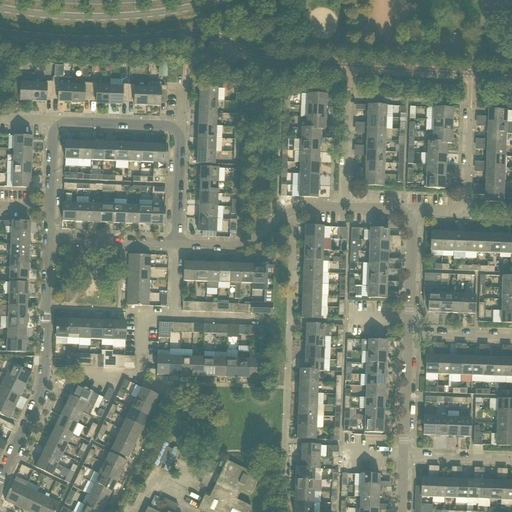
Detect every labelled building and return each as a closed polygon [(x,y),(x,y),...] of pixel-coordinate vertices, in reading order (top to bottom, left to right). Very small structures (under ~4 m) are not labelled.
[(159,62),(159,63),(159,77),(167,77),(168,62),(159,62)] [(59,73),(53,73),(53,82),(52,97),(58,97),(58,103),(71,103),(72,85),(72,78),(59,78),(59,73)] [(21,81),(15,80),(14,98),(14,96),(20,96),(20,101),(33,102),(33,83),(34,77),(21,77),(21,81)] [(46,102),(46,97),(52,97),(53,82),(46,81),(46,84),(33,83),(33,102),(46,102)] [(84,104),(84,98),(90,98),(91,83),(84,83),(84,85),(72,85),(71,103),(84,104)] [(91,83),(90,98),(96,99),(96,104),(109,105),(110,86),(97,86),(97,83),(91,83)] [(122,100),(128,100),(129,85),(123,84),(123,87),(110,86),(109,105),(122,105),(122,100)] [(128,100),(134,100),(134,106),(147,106),(148,88),(147,88),(134,88),(135,85),(129,85),(128,100)] [(161,86),(161,89),(148,88),(147,106),(160,107),(160,101),(166,101),(166,104),(167,86),(161,86)] [(217,101),(218,88),(199,88),(199,101),(217,101)] [(307,106),(326,107),(326,95),(303,94),(302,106),(307,106)] [(217,114),(217,101),(199,101),(198,113),(217,114)] [(368,105),(367,106),(367,117),(386,118),(387,106),(368,105)] [(326,118),(326,107),(307,106),(307,118),(326,118)] [(433,120),(452,121),(453,109),(434,108),(433,120)] [(511,111),(489,110),(489,122),(511,122),(511,111)] [(216,126),(217,114),(198,113),(198,126),(216,126)] [(386,130),(386,118),(367,117),(367,129),(386,130)] [(307,118),(306,129),(320,130),(325,130),(326,118),(307,118)] [(433,131),(452,132),(452,121),(433,120),(433,131)] [(488,133),(507,134),(511,134),(511,122),(489,122),(488,133)] [(197,138),(216,139),(216,126),(198,126),(197,138)] [(301,140),(320,141),(320,130),(306,129),(302,128),(301,140)] [(391,130),(386,130),(367,129),(366,140),(385,141),(391,141),(391,130)] [(451,144),(452,132),(433,131),(432,142),(432,143),(446,143),(446,144),(451,144)] [(507,146),(507,134),(488,133),(488,145),(507,146)] [(32,150),(32,137),(14,137),(14,149),(32,150)] [(197,151),(215,151),(221,152),(222,139),(216,139),(197,138),(197,151)] [(301,152),(319,152),(320,141),(301,140),(301,152)] [(385,152),(385,141),(366,140),(366,151),(385,152)] [(65,141),(65,160),(78,160),(78,142),(65,141)] [(91,142),(78,142),(78,160),(90,161),(91,142)] [(104,143),(91,142),(90,161),(103,161),(104,143)] [(427,154),(446,155),(446,144),(446,143),(432,143),(432,142),(427,142),(427,154)] [(116,143),(104,143),(103,161),(116,162),(116,143)] [(129,144),(116,143),(116,162),(128,162),(129,144)] [(142,144),(129,144),(128,162),(141,163),(142,144)] [(154,145),(142,144),(141,163),(153,163),(154,145)] [(165,183),(166,177),(166,170),(158,169),(158,163),(166,164),(167,145),(154,145),(153,163),(153,177),(153,183),(165,183)] [(507,157),(507,146),(488,145),(487,156),(507,157)] [(13,162),(31,163),(32,150),(14,149),(13,162)] [(215,165),(215,151),(197,151),(196,164),(215,165)] [(300,163),(319,164),(319,152),(301,152),(294,151),(294,163),(300,163)] [(384,164),(385,152),(366,151),(365,163),(384,164)] [(446,166),(446,155),(427,154),(427,165),(446,166)] [(506,168),(507,157),(487,156),(487,168),(506,168)] [(31,175),(31,163),(13,162),(13,175),(31,175)] [(319,175),(319,164),(300,163),(300,174),(319,175)] [(384,175),(384,164),(365,163),(365,174),(384,175)] [(426,177),(445,177),(446,166),(427,165),(426,177)] [(218,181),(218,169),(200,168),(200,181),(218,181)] [(363,168),(353,169),(353,177),(363,176),(363,168)] [(487,179),(506,180),(506,168),(487,168),(487,179)] [(319,175),(300,174),(293,174),(293,186),(318,187),(319,175)] [(364,186),(383,187),(384,175),(365,174),(364,186)] [(13,175),(12,188),(30,188),(31,175),(13,175)] [(426,177),(426,188),(445,189),(445,177),(426,177)] [(505,191),(506,180),(487,179),(486,190),(505,191)] [(217,194),(218,181),(200,181),(199,193),(217,194)] [(293,197),(318,198),(318,187),(293,186),(293,197)] [(486,202),(505,203),(505,191),(486,190),(486,202)] [(217,207),(217,194),(199,193),(199,206),(217,207)] [(126,224),(126,206),(127,200),(114,199),(114,205),(113,224),(126,224)] [(139,200),(139,206),(139,225),(151,225),(152,207),(151,207),(151,203),(151,201),(139,200)] [(76,204),(63,204),(62,222),(75,222),(76,204)] [(88,223),(89,205),(76,204),(75,222),(88,223)] [(100,223),(101,205),(89,205),(88,223),(100,223)] [(113,224),(114,205),(101,205),(100,223),(113,224)] [(139,225),(139,206),(126,206),(126,224),(139,225)] [(216,219),(217,207),(199,206),(198,218),(216,219)] [(165,207),(160,207),(152,207),(151,225),(164,226),(165,207)] [(202,232),(202,237),(216,237),(216,219),(198,218),(198,232),(202,232)] [(229,233),(230,233),(236,233),(236,220),(230,220),(224,220),(224,222),(230,223),(229,233)] [(30,234),(30,222),(3,221),(3,227),(11,228),(11,233),(30,234)] [(330,228),(305,227),(304,238),(323,239),(329,239),(330,228)] [(347,228),(339,228),(338,240),(341,240),(347,240),(347,228)] [(359,229),(351,229),(351,240),(357,240),(359,240),(359,229)] [(389,241),(389,230),(370,229),(369,241),(389,241)] [(431,232),(430,251),(442,252),(442,233),(431,232)] [(10,245),(30,245),(30,234),(11,233),(10,245)] [(453,252),(454,233),(442,233),(442,252),(453,252)] [(465,253),(465,234),(454,233),(453,252),(465,253)] [(476,253),(477,234),(465,234),(465,253),(464,259),(476,259),(476,253)] [(488,253),(488,234),(477,234),(476,253),(488,253)] [(499,254),(499,235),(488,234),(488,253),(499,254)] [(510,254),(511,235),(499,235),(499,254),(510,254)] [(304,250),(323,251),(323,239),(304,238),(304,250)] [(359,252),(359,247),(356,247),(357,240),(351,240),(350,252),(359,252)] [(369,252),(388,253),(389,241),(369,241),(369,252)] [(29,257),(30,245),(10,245),(10,256),(29,257)] [(329,257),(323,256),(323,251),(304,250),(303,261),(322,262),(329,262),(329,257)] [(350,252),(350,263),(355,263),(358,263),(359,252),(350,252)] [(369,264),(388,264),(388,253),(369,252),(369,264)] [(150,268),(150,256),(129,255),(128,268),(150,268)] [(29,268),(29,257),(10,256),(10,268),(29,268)] [(322,273),(322,262),(303,261),(303,273),(322,273)] [(196,263),(184,262),(183,281),(195,282),(196,263)] [(207,282),(207,263),(196,263),(195,282),(207,282)] [(219,264),(218,264),(207,263),(207,282),(206,289),(218,289),(218,283),(219,264)] [(229,283),(230,264),(219,264),(218,283),(229,283)] [(229,287),(235,287),(235,299),(240,300),(240,290),(241,284),(241,265),(230,264),(229,283),(229,287)] [(368,275),(387,276),(388,264),(369,264),(368,275)] [(253,265),(241,265),(241,284),(252,284),(253,265)] [(267,281),(264,280),(265,265),(253,265),(252,284),(251,290),(266,291),(267,281)] [(9,279),(28,280),(29,268),(10,268),(9,279)] [(128,280),(149,281),(150,268),(128,268),(128,280)] [(303,284),(322,285),(322,273),(303,273),(303,284)] [(368,286),(387,287),(387,276),(368,275),(368,286)] [(511,277),(502,277),(502,288),(511,288),(511,277)] [(127,293),(149,294),(149,281),(128,280),(127,293)] [(28,296),(28,284),(9,283),(9,295),(28,296)] [(302,295),(321,296),(327,296),(328,285),(322,285),(303,284),(302,295)] [(386,299),(387,287),(368,286),(362,286),(361,298),(386,299)] [(501,300),(511,300),(511,288),(502,288),(501,300)] [(423,302),(428,302),(428,313),(439,313),(440,294),(440,289),(424,289),(423,302)] [(127,306),(148,306),(149,294),(127,293),(127,306)] [(452,294),(440,294),(439,313),(451,314),(452,294)] [(463,295),(452,294),(451,314),(462,314),(463,295)] [(27,307),(28,296),(9,295),(8,306),(27,307)] [(302,307),(321,307),(321,296),(302,295),(302,307)] [(462,314),(474,314),(475,295),(463,295),(462,314)] [(501,311),(511,311),(511,300),(501,300),(501,311)] [(194,302),(183,302),(182,311),(194,312),(194,302)] [(206,303),(194,302),(194,312),(205,312),(206,303)] [(217,303),(206,303),(205,312),(217,313),(217,303)] [(229,304),(217,303),(217,313),(228,313),(229,304)] [(251,303),(251,305),(251,314),(272,315),(272,304),(251,303)] [(240,304),(229,304),(228,313),(240,314),(240,304)] [(251,305),(240,304),(240,314),(251,314),(251,305)] [(27,318),(27,307),(8,306),(0,306),(0,307),(0,317),(8,317),(27,318)] [(302,307),(301,319),(326,319),(327,308),(321,307),(302,307)] [(511,311),(501,311),(500,323),(511,323),(511,311)] [(26,329),(27,318),(8,317),(7,329),(26,329)] [(67,339),(68,319),(57,319),(55,345),(67,346),(67,339)] [(80,320),(68,319),(67,339),(79,339),(80,320)] [(90,339),(91,320),(80,320),(79,339),(90,339)] [(102,321),(91,320),(90,339),(102,340),(102,321)] [(102,321),(102,340),(101,347),(113,347),(114,321),(102,321)] [(125,341),(126,322),(114,321),(113,347),(113,348),(125,349),(125,341)] [(159,323),(158,338),(170,339),(170,332),(171,323),(159,323)] [(170,332),(182,332),(182,323),(171,323),(170,332)] [(193,324),(182,323),(182,332),(193,333),(193,324)] [(193,324),(193,333),(204,333),(205,324),(193,324)] [(216,325),(205,324),(204,333),(211,334),(211,340),(216,340),(216,337),(216,325)] [(228,325),(216,325),(216,337),(227,338),(227,337),(228,325)] [(239,335),(239,326),(228,325),(227,337),(239,338),(239,335)] [(306,325),(305,336),(324,337),(324,338),(329,338),(329,325),(306,325)] [(239,326),(239,335),(250,335),(250,326),(239,326)] [(265,340),(265,327),(250,326),(250,335),(250,339),(265,340)] [(26,341),(26,329),(7,329),(7,340),(26,341)] [(305,336),(305,348),(323,348),(324,338),(324,337),(305,336)] [(7,340),(6,352),(25,353),(26,341),(7,340)] [(367,352),(386,353),(387,341),(362,340),(361,352),(367,352)] [(434,354),(443,354),(443,343),(434,343),(434,354)] [(237,378),(248,379),(249,354),(250,347),(238,346),(238,352),(237,378)] [(323,348),(305,348),(304,359),(323,360),(329,360),(329,349),(323,348)] [(169,349),(169,351),(168,376),(180,376),(181,350),(169,349)] [(180,376),(191,376),(192,357),(192,350),(181,350),(180,376)] [(104,355),(103,368),(110,368),(110,356),(113,356),(113,352),(102,351),(101,355),(104,355)] [(158,351),(157,375),(168,376),(169,351),(158,351)] [(226,359),(226,378),(237,378),(238,352),(227,352),(226,359)] [(386,364),(386,353),(367,352),(367,364),(386,364)] [(66,366),(67,366),(79,367),(79,354),(73,354),(73,357),(67,356),(67,360),(66,360),(66,366)] [(249,354),(248,379),(260,379),(261,360),(264,360),(264,354),(249,354)] [(437,375),(438,356),(426,355),(425,380),(437,381),(437,375)] [(449,375),(449,356),(438,356),(437,375),(449,375)] [(460,376),(461,357),(449,356),(449,375),(460,376)] [(203,358),(192,357),(191,376),(203,377),(203,358)] [(471,376),(472,357),(461,357),(460,376),(471,376)] [(483,376),(484,357),(472,357),(471,376),(483,376)] [(495,358),(484,357),(483,376),(483,382),(494,383),(495,358)] [(215,358),(203,358),(203,377),(214,377),(215,358)] [(226,359),(215,358),(214,377),(226,378),(226,359)] [(506,377),(506,358),(495,358),(494,383),(505,383),(506,377)] [(323,371),(323,360),(304,359),(304,370),(304,371),(323,371)] [(31,373),(12,364),(6,375),(26,384),(31,373)] [(385,376),(386,364),(367,364),(366,375),(385,376)] [(299,382),(318,382),(318,372),(322,372),(323,371),(304,371),(304,370),(299,370),(299,382)] [(6,375),(1,387),(20,396),(26,384),(6,375)] [(385,387),(385,376),(366,375),(366,386),(385,387)] [(119,391),(125,394),(130,383),(124,380),(119,391)] [(298,393),(317,394),(318,382),(299,382),(298,393)] [(75,385),(70,395),(87,403),(93,393),(75,385)] [(385,398),(385,387),(366,386),(365,398),(385,398)] [(1,387),(0,388),(0,400),(15,407),(20,396),(1,387)] [(109,403),(114,392),(114,391),(108,388),(103,400),(109,403)] [(136,399),(153,407),(158,396),(141,388),(136,399)] [(122,400),(125,394),(119,391),(116,397),(122,400)] [(323,406),(323,394),(317,394),(298,393),(298,405),(323,406)] [(82,414),(89,417),(94,406),(87,403),(70,395),(65,406),(82,414)] [(385,398),(365,398),(359,398),(359,409),(365,409),(384,410),(385,398)] [(131,409),(148,417),(153,407),(136,399),(131,409)] [(0,400),(0,414),(9,419),(15,407),(0,400)] [(511,400),(497,400),(497,412),(511,412),(511,400)] [(297,416),(323,417),(324,406),(323,406),(298,405),(297,416)] [(65,406),(60,416),(77,424),(82,414),(65,406)] [(101,418),(104,412),(99,409),(96,416),(101,418)] [(126,419),(143,428),(148,417),(131,409),(126,419)] [(384,421),(384,410),(365,409),(365,421),(384,421)] [(511,423),(511,412),(497,412),(497,423),(511,423)] [(55,426),(72,434),(77,424),(60,416),(55,426)] [(297,427),(316,428),(323,428),(323,417),(297,416),(297,427)] [(436,417),(424,417),(423,436),(435,436),(436,417)] [(447,418),(436,417),(435,436),(446,437),(447,418)] [(458,418),(447,418),(446,437),(458,437),(458,418)] [(458,437),(469,437),(470,418),(458,418),(458,437)] [(121,429),(138,438),(143,428),(126,419),(121,429)] [(15,426),(3,421),(1,426),(12,432),(15,426)] [(365,421),(364,432),(383,433),(384,421),(365,421)] [(511,434),(511,423),(497,423),(496,434),(511,434)] [(107,427),(102,425),(99,432),(104,434),(107,427)] [(55,426),(50,436),(67,445),(72,434),(55,426)] [(297,427),(297,439),(316,440),(316,428),(297,427)] [(116,440),(133,448),(138,438),(121,429),(116,440)] [(101,440),(104,434),(99,432),(96,438),(101,440)] [(474,433),(473,445),(481,446),(482,434),(479,434),(474,433)] [(511,434),(496,434),(491,434),(491,446),(511,446),(511,434)] [(67,445),(50,436),(45,447),(63,455),(67,445)] [(111,450),(128,459),(133,448),(116,440),(111,450)] [(169,468),(177,451),(164,445),(156,463),(169,468)] [(320,446),(301,445),(301,457),(320,457),(326,458),(326,446),(320,446)] [(327,446),(327,453),(327,458),(333,458),(338,458),(339,447),(327,446)] [(45,447),(41,457),(40,457),(58,465),(63,455),(45,447)] [(90,449),(87,456),(92,458),(95,452),(90,449)] [(104,464),(121,472),(126,462),(109,454),(104,464)] [(53,476),(53,475),(56,469),(61,472),(63,467),(58,465),(40,457),(35,467),(53,476)] [(301,457),(300,468),(314,469),(314,470),(319,470),(320,457),(301,457)] [(211,471),(216,462),(209,459),(205,468),(211,471)] [(248,511),(251,507),(237,500),(241,491),(250,496),(259,476),(227,460),(209,497),(204,495),(197,510),(202,511),(168,511),(167,511),(157,511),(148,507),(145,511),(248,511)] [(73,464),(69,471),(74,473),(78,467),(73,464)] [(99,475),(116,483),(121,472),(104,464),(99,475)] [(461,478),(462,467),(452,467),(451,478),(461,478)] [(295,468),(295,479),(314,480),(314,470),(314,469),(300,468),(295,468)] [(484,479),(484,468),(475,468),(475,479),(484,479)] [(80,470),(77,477),(82,479),(85,472),(80,470)] [(74,473),(69,471),(64,481),(69,484),(74,473)] [(380,475),(361,474),(360,486),(379,487),(380,475)] [(94,485),(111,493),(116,483),(99,475),(94,485)] [(16,477),(4,501),(16,506),(28,483),(16,477)] [(77,477),(74,483),(79,485),(82,479),(77,477)] [(416,487),(414,511),(431,511),(432,511),(432,505),(420,505),(421,497),(432,498),(433,479),(421,478),(421,487),(416,487)] [(295,491),(314,492),(314,480),(295,479),(295,491)] [(433,479),(432,498),(432,503),(443,503),(444,498),(444,479),(433,479)] [(455,498),(456,479),(444,479),(444,498),(455,498)] [(455,498),(455,499),(455,504),(467,504),(467,480),(456,479),(455,498)] [(479,480),(467,480),(467,504),(478,504),(479,480)] [(490,481),(479,480),(478,504),(489,505),(489,500),(490,481)] [(501,500),(502,481),(490,481),(489,500),(501,500)] [(511,505),(511,481),(502,481),(501,500),(501,505),(511,505)] [(16,506),(27,511),(37,493),(39,488),(28,483),(16,506)] [(89,495),(106,503),(111,493),(94,485),(89,495)] [(379,499),(379,487),(360,486),(360,498),(379,499)] [(67,497),(72,500),(76,493),(71,490),(67,497)] [(294,502),(313,503),(314,492),(295,491),(294,502)] [(41,511),(48,498),(37,493),(27,511),(41,511)] [(84,505),(97,511),(102,511),(106,503),(89,495),(84,505)] [(155,496),(152,504),(175,511),(178,505),(155,496)] [(69,506),(72,500),(67,497),(64,504),(69,506)] [(41,511),(55,511),(60,504),(48,498),(41,511)] [(378,510),(379,499),(360,498),(359,509),(378,510)] [(318,511),(319,503),(313,503),(294,502),(293,511),(318,511)]
